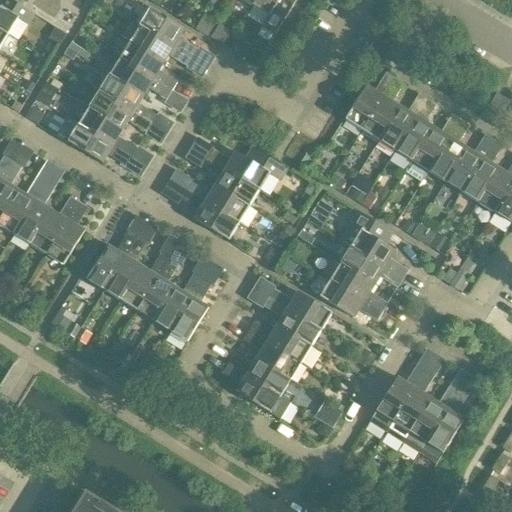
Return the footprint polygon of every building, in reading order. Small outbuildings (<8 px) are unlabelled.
[(35,17),(8,0),(0,0),(0,32),(7,37),(18,21),(28,27),(35,17)] [(146,0),(160,8),(165,0),(164,0),(146,0)] [(255,0),(251,7),(268,18),(261,28),(274,36),(295,2),(292,0),(255,0)] [(151,10),(141,26),(192,59),(198,49),(180,38),(184,31),(151,10)] [(204,15),(195,30),(208,38),(218,23),(204,15)] [(141,26),(130,43),(164,64),(169,55),(187,67),(192,59),(141,26)] [(55,29),(49,40),(61,47),(62,45),(67,37),(55,29)] [(235,40),(228,50),(238,56),(244,45),(235,40)] [(130,43),(120,59),(172,91),(177,82),(159,71),(164,64),(130,43)] [(71,44),(68,50),(86,61),(90,55),(81,49),(71,44)] [(120,59),(110,75),(143,96),(148,88),(166,99),(172,91),(120,59)] [(344,120),(361,131),(394,79),(385,74),(374,91),(365,86),(344,120)] [(110,75),(99,92),(151,124),(157,115),(138,104),(143,96),(110,75)] [(361,131),(377,141),(399,107),(391,102),(402,85),(394,79),(361,131)] [(28,82),(23,90),(30,95),(35,86),(28,82)] [(47,83),(36,100),(37,100),(46,106),(49,107),(59,90),(47,83)] [(99,92),(89,109),(123,129),(128,121),(146,133),(151,124),(99,92)] [(377,141),(394,152),(427,100),(418,94),(407,112),(399,107),(377,141)] [(508,102),(500,97),(495,94),(488,105),(501,113),(508,102)] [(394,152),(410,162),(431,128),(424,123),(435,105),(427,100),(394,152)] [(32,109),(26,119),(33,123),(34,124),(36,125),(42,115),(32,109)] [(89,109),(79,126),(130,157),(137,147),(119,136),(123,129),(89,109)] [(427,172),(459,120),(450,115),(439,133),(431,128),(410,162),(412,163),(405,174),(422,184),(428,174),(427,172)] [(443,183),(464,149),(456,143),(467,125),(459,120),(427,172),(428,174),(443,183)] [(130,157),(79,126),(68,143),(101,164),(106,155),(125,166),(130,157)] [(443,183),(459,193),(492,141),(483,135),(472,154),(464,149),(443,183)] [(459,193),(475,203),(496,169),(489,165),(501,146),(492,141),(459,193)] [(212,150),(207,159),(259,191),(269,174),(281,181),(287,171),(252,149),(245,159),(235,153),(230,161),(212,150)] [(307,153),(299,166),(300,167),(308,172),(316,159),(308,154),(307,153)] [(0,180),(11,163),(3,157),(0,162),(0,180)] [(219,179),(214,186),(248,208),(259,191),(207,159),(201,168),(219,179)] [(475,203),(492,214),(511,181),(511,161),(504,174),(496,169),(475,203)] [(0,219),(17,191),(10,186),(21,169),(11,163),(0,180),(0,219)] [(335,177),(329,186),(335,189),(336,190),(340,192),(345,183),(335,177)] [(0,219),(0,227),(12,235),(45,183),(36,178),(25,196),(17,191),(0,219)] [(511,181),(492,214),(508,224),(511,217),(511,181)] [(12,235),(29,246),(50,211),(43,207),(54,189),(45,183),(12,235)] [(191,183),(186,191),(238,224),(248,208),(214,186),(209,195),(191,183)] [(356,190),(350,199),(362,206),(367,198),(356,190)] [(238,224),(186,191),(180,200),(198,212),(193,220),(227,241),(238,224)] [(367,198),(362,206),(369,211),(377,198),(369,194),(367,198)] [(29,246),(46,256),(78,204),(69,198),(58,216),(50,211),(29,246)] [(78,204),(46,256),(63,266),(84,232),(76,227),(86,209),(78,204)] [(287,211),(282,219),(292,225),(297,218),(287,211)] [(358,212),(340,242),(401,280),(407,271),(389,260),(394,252),(386,247),(393,234),(358,212)] [(408,221),(402,231),(412,237),(418,227),(408,221)] [(418,227),(412,237),(428,247),(428,248),(436,235),(419,225),(418,227)] [(283,231),(278,238),(286,243),(291,235),(283,231)] [(87,280),(104,291),(136,238),(128,233),(117,251),(108,246),(87,280)] [(436,235),(428,248),(429,248),(437,253),(445,240),(437,234),(436,235)] [(104,291),(120,301),(141,266),(134,262),(145,244),(136,238),(104,291)] [(349,248),(339,264),(374,285),(378,278),(396,289),(401,280),(340,242),(349,248)] [(271,249),(264,260),(272,265),(279,254),(271,249)] [(120,301),(137,311),(169,259),(160,254),(149,271),(141,266),(120,301)] [(137,311),(153,321),(174,286),(167,282),(178,265),(169,259),(137,311)] [(287,260),(281,270),(291,276),(297,266),(287,260)] [(339,264),(329,280),(381,313),(386,304),(368,293),(374,285),(339,264)] [(450,270),(443,281),(450,285),(456,275),(450,270)] [(456,275),(450,285),(459,291),(469,276),(467,275),(459,270),(456,275)] [(153,321),(169,331),(201,279),(193,274),(182,291),(174,286),(153,321)] [(201,279),(169,331),(187,342),(208,307),(200,303),(211,285),(201,279)] [(381,313),(329,280),(318,297),(352,319),(358,311),(375,322),(381,313)] [(13,287),(10,293),(19,299),(23,293),(23,292),(13,287)] [(274,289),(269,298),(321,331),(331,314),(297,293),(292,301),(274,289)] [(23,293),(19,299),(29,305),(33,300),(33,299),(23,292),(23,293)] [(281,318),(277,326),(311,347),(321,331),(269,298),(263,307),(281,318)] [(67,327),(66,328),(77,335),(77,333),(80,328),(82,326),(72,320),(70,322),(67,327)] [(253,322),(247,332),(300,365),(311,347),(277,326),(272,334),(253,322)] [(77,333),(77,335),(88,342),(89,341),(92,335),(93,333),(82,326),(80,328),(77,333)] [(260,352),(256,360),(290,381),(300,365),(247,332),(242,341),(260,352)] [(127,345),(119,359),(126,364),(135,349),(127,345)] [(366,350),(362,357),(373,363),(376,356),(368,351),(366,350)] [(232,356),(227,365),(280,397),(290,381),(256,360),(251,368),(232,356)] [(362,357),(358,364),(360,365),(369,370),(373,363),(362,357)] [(144,374),(156,381),(162,371),(150,364),(144,374)] [(280,397),(227,365),(222,374),(240,385),(235,394),(269,415),(270,414),(280,421),(290,404),(280,398),(280,397)] [(369,423),(387,434),(426,371),(417,365),(405,384),(397,379),(369,423)] [(387,434),(403,443),(430,400),(423,395),(435,377),(426,371),(387,434)] [(403,443),(420,454),(458,392),(450,386),(438,405),(430,400),(403,443)] [(458,392),(420,454),(436,465),(463,421),(455,416),(467,397),(458,392)] [(332,430),(342,413),(324,402),(314,419),(332,430)] [(322,424),(316,434),(326,439),(331,430),(322,424)] [(501,451),(510,456),(511,452),(511,435),(501,451)] [(491,473),(498,478),(509,462),(501,457),(491,473)] [(480,494),(488,499),(498,483),(490,478),(480,494)] [(114,511),(87,495),(76,511),(114,511)]
